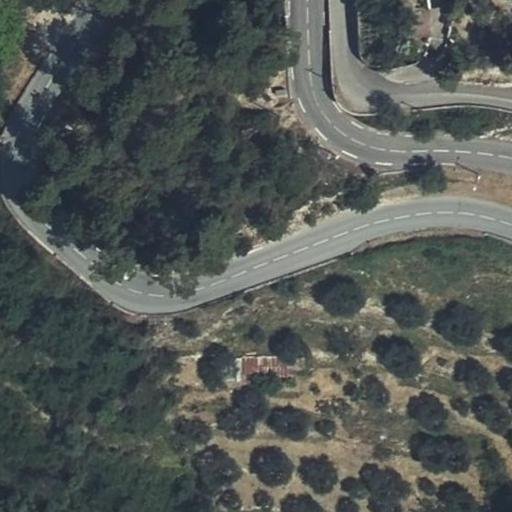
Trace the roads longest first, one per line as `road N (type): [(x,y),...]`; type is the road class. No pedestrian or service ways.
road 1 (tertiary): [(94,0),(24,116),(11,152),(12,181),(23,209),(108,282),(167,296),(385,221),(438,211),(511,226)]
road 2 (tertiary): [(511,159),(347,143),(319,113),(308,80),(305,0)]
road 3 (unclassified): [(339,0),(344,66),(355,88),(378,98),(444,91),(511,97)]
